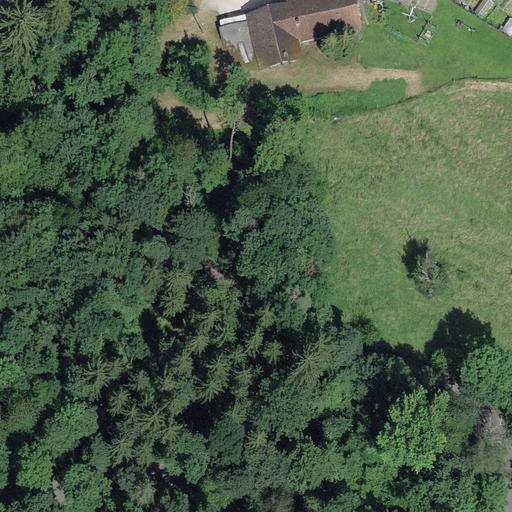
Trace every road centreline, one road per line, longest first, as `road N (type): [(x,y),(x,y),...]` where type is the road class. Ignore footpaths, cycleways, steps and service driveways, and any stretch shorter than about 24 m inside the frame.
road 1 (unclassified): [(0,199),(174,257),(316,337),(450,390),(495,420),(511,474)]
road 2 (unclassified): [(299,511),(256,485),(225,477),(90,486),(0,509)]
